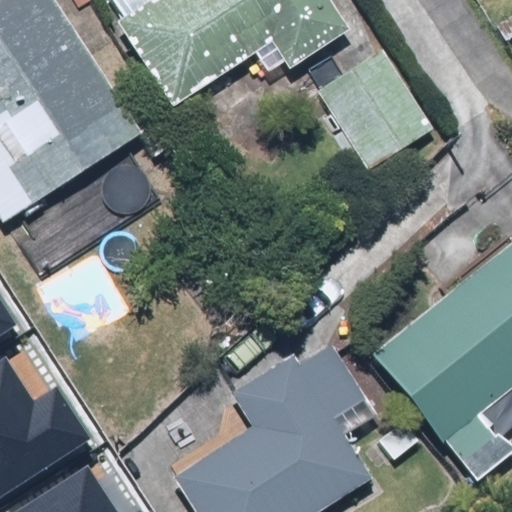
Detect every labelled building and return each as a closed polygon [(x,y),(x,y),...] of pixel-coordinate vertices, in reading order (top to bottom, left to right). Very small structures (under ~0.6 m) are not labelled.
[(128,134),(33,0),(4,0),(0,3),(0,223),(0,224),(128,134)] [(256,88),(339,38),(315,0),(104,0),(120,25),(110,31),(157,107),(238,58),(256,88)] [(430,136),(377,55),(304,103),(357,184),(430,136)] [(511,239),(371,353),(443,442),(511,386),(511,239)] [(0,341),(23,327),(0,291),(0,341)] [(373,426),(313,337),(199,413),(220,444),(155,487),(171,511),(325,511),(366,485),(342,447),(373,426)] [(0,496),(93,438),(56,380),(27,398),(0,355),(0,496)] [(16,511),(111,511),(84,470),(16,511)]
